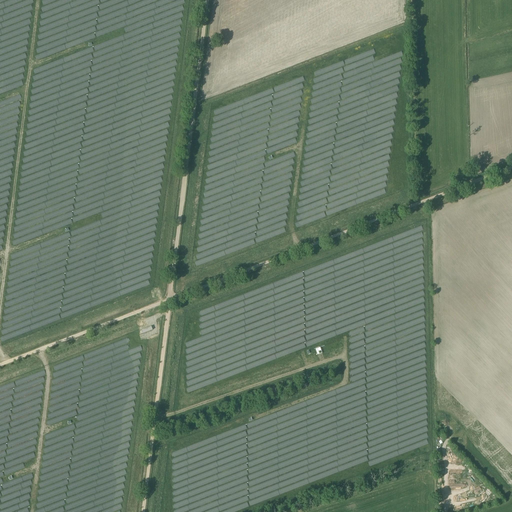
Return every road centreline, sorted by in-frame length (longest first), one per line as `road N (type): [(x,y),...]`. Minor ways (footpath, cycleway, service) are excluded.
road 1 (unclassified): [(168,301),(511,168)]
road 2 (track): [(168,301),(206,0)]
road 3 (unclassified): [(141,511),(168,301)]
road 4 (unclassified): [(168,301),(0,365)]
